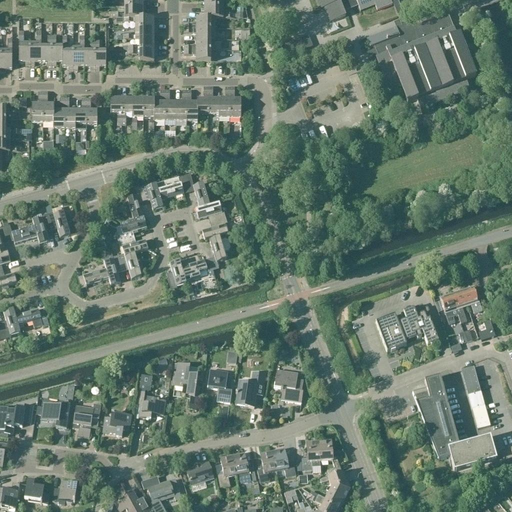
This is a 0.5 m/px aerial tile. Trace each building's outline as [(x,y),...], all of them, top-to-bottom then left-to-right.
[(124,9),(146,9),(147,4),(143,4),(143,0),(112,0),(112,2),(122,2),(124,2),(124,9)] [(201,9),(223,9),(223,3),(225,3),(235,3),(234,0),(204,0),(204,5),(201,5),(201,9)] [(375,7),(377,12),(392,6),(393,5),(397,16),(403,14),(397,0),(314,0),(319,11),(324,9),(330,24),(346,18),(344,13),(358,8),(360,13),(375,7)] [(112,20),(123,20),(143,20),(143,19),(143,14),(146,14),(146,9),(124,9),(124,16),(122,16),(122,15),(112,15),(112,20)] [(204,14),(204,20),(215,20),(215,21),(235,21),(235,16),(225,16),(223,16),(223,9),(201,9),(201,14),(204,14)] [(403,14),(397,16),(402,28),(396,30),(396,29),(366,41),(370,50),(373,48),(374,51),(371,52),(373,57),(375,56),(376,58),(388,89),(399,84),(407,105),(417,101),(420,111),(470,92),(466,82),(476,79),(456,27),(453,28),(446,10),(440,12),(437,19),(413,28),(407,26),(403,14)] [(123,20),(123,24),(133,24),(135,24),(135,31),(157,31),(157,26),(154,26),(154,19),(143,19),(143,20),(123,20)] [(215,31),(215,21),(215,20),(204,20),(196,20),(196,26),(184,26),(184,31),(215,31)] [(123,42),(139,42),(139,41),(154,41),(154,35),(157,35),(157,31),(135,31),(135,37),(133,37),(123,37),(123,42)] [(196,35),(196,42),(210,42),(215,42),(215,31),(184,31),(184,35),(196,35)] [(25,68),(30,68),(30,45),(23,45),(23,43),(24,43),(24,33),(19,33),(19,64),(25,64),(25,68)] [(30,45),(30,68),(35,68),(35,64),(41,64),(41,50),(41,34),(37,34),(36,43),(37,43),(37,45),(30,45)] [(47,68),(51,68),(52,38),(47,38),(47,47),(48,47),(48,50),(41,50),(41,64),(47,64),(47,68)] [(56,38),(52,38),(51,68),(56,68),(56,64),(62,65),(62,50),(56,50),(56,47),(56,38)] [(62,38),(62,50),(62,65),(62,69),(68,69),(68,72),(73,72),(73,50),(66,50),(66,47),(67,47),(67,38),(62,38)] [(78,69),(84,69),(84,54),(84,38),(80,38),(80,47),(80,50),(73,50),(73,72),(78,72),(78,69)] [(308,38),(278,49),(282,59),(312,48),(308,38)] [(1,53),(1,75),(5,75),(5,71),(12,71),(12,41),(7,41),(7,50),(8,50),(8,53),(1,53)] [(127,48),(127,52),(157,52),(157,48),(154,48),(154,41),(139,41),(139,42),(139,48),(137,48),(127,48)] [(90,72),(95,72),(95,42),(90,42),(90,52),(91,52),(91,54),(84,54),(84,69),(90,69),(90,72)] [(99,42),(95,42),(95,72),(99,72),(99,69),(106,69),(106,54),(99,54),(99,52),(99,42)] [(184,48),(184,52),(210,52),(210,42),(196,42),(196,48),(184,48)] [(157,57),(157,52),(127,52),(127,56),(137,56),(139,56),(139,63),(154,63),(154,57),(157,57)] [(210,64),(210,52),(184,52),(184,57),(196,57),(196,64),(210,64)] [(197,116),(208,116),(208,89),(203,89),(203,101),(197,101),(197,105),(197,116)] [(208,89),(208,116),(218,116),(219,116),(219,101),(213,101),(213,89),(208,89)] [(225,101),(219,101),(219,116),(218,116),(218,120),(229,120),(230,89),(225,89),(225,101)] [(230,89),(229,120),(241,120),(241,101),(234,101),(234,89),(230,89)] [(154,123),(165,123),(165,92),(160,92),(160,104),(154,104),(154,123)] [(176,123),(176,104),(169,104),(169,92),(165,92),(165,123),(176,123)] [(182,105),(176,104),(176,123),(186,123),(186,93),(182,92),(182,105)] [(191,93),(186,93),(186,123),(197,123),(197,116),(197,105),(191,105),(191,93)] [(32,125),(43,125),(43,94),(38,94),(38,106),(32,106),(32,125)] [(43,125),(53,125),(54,125),(53,112),(54,112),(54,106),(47,106),(48,94),(43,94),(43,125)] [(117,127),(121,127),(122,97),(117,97),(117,101),(111,101),(110,115),(118,115),(118,118),(117,118),(117,127)] [(126,97),(122,97),(121,127),(126,127),(126,118),(125,118),(125,115),(132,115),(132,101),(126,101),(126,97)] [(139,101),(132,101),(132,115),(132,131),(137,132),(137,122),(136,122),(136,120),(143,120),(143,97),(139,97),(139,101)] [(154,123),(154,104),(154,101),(148,101),(148,97),(143,97),(143,120),(150,120),(150,122),(149,122),(149,132),(154,132),(154,123)] [(60,113),(54,112),(53,112),(54,125),(53,125),(53,131),(64,131),(64,100),(60,100),(60,113)] [(75,131),(75,127),(75,112),(69,112),(69,100),(64,100),(64,131),(75,131)] [(75,127),(86,127),(86,100),(81,100),(81,112),(75,112),(75,127)] [(91,101),(86,100),(86,127),(97,127),(97,113),(91,113),(91,101)] [(22,132),(6,132),(0,132),(0,142),(10,143),(10,136),(12,136),(12,137),(22,137),(22,132)] [(10,143),(0,142),(0,153),(14,154),(22,154),(22,149),(12,149),(12,150),(10,150),(10,143)] [(52,146),(42,146),(42,153),(42,158),(52,158),(52,146)] [(14,158),(14,154),(0,153),(0,164),(2,165),(2,158),(4,158),(14,158)] [(2,165),(0,164),(0,175),(14,176),(14,171),(4,171),(2,171),(2,165)] [(194,193),(199,211),(200,211),(210,208),(203,185),(194,188),(190,176),(184,177),(189,195),(194,193)] [(180,186),(158,193),(161,203),(189,195),(184,177),(178,179),(180,186)] [(140,188),(144,201),(149,199),(153,212),(163,209),(161,203),(158,193),(156,186),(146,189),(146,187),(140,188)] [(138,202),(144,201),(140,188),(134,190),(136,197),(127,200),(133,223),(134,223),(144,220),(138,202)] [(200,211),(199,211),(196,212),(199,222),(212,218),(213,223),(225,220),(224,214),(222,215),(219,205),(210,208),(200,211)] [(53,215),(47,216),(51,228),(56,227),(60,240),(70,237),(63,214),(54,217),(53,215)] [(32,223),(34,229),(35,229),(38,239),(37,239),(39,246),(49,243),(45,230),(51,228),(47,216),(41,218),(42,220),(32,223)] [(146,230),(144,220),(134,223),(133,223),(120,227),(123,236),(116,238),(118,244),(130,240),(129,235),(146,230)] [(227,226),(225,220),(213,223),(215,229),(202,232),(205,243),(209,241),(219,238),(228,236),(225,226),(227,226)] [(15,246),(37,239),(38,239),(35,229),(34,229),(12,236),(10,227),(4,229),(7,241),(13,239),(15,246)] [(220,242),(219,238),(209,241),(215,259),(209,261),(213,273),(219,271),(216,264),(226,261),(224,253),(229,252),(230,249),(228,242),(225,241),(220,242)] [(122,249),(124,256),(124,259),(135,256),(148,252),(145,242),(132,246),(130,240),(118,244),(120,250),(122,249)] [(0,267),(11,265),(8,255),(6,255),(0,257),(0,267)] [(124,259),(124,256),(119,258),(122,270),(127,268),(131,282),(141,279),(135,256),(124,259)] [(104,264),(106,271),(109,281),(111,288),(121,285),(117,271),(122,270),(119,258),(113,259),(112,257),(102,260),(100,262),(104,264)] [(209,261),(181,269),(184,279),(185,284),(200,279),(199,275),(206,272),(207,274),(208,274),(209,277),(214,276),(213,273),(209,261)] [(186,286),(185,284),(184,279),(181,269),(179,262),(169,265),(173,278),(167,280),(171,292),(177,290),(176,288),(186,286)] [(106,271),(77,279),(81,291),(87,289),(86,287),(109,281),(106,271)] [(0,279),(0,277),(0,290),(2,289),(3,292),(9,290),(8,288),(17,285),(14,275),(0,279)] [(473,289),(462,293),(467,308),(472,306),(474,315),(481,313),(473,289)] [(461,310),(467,308),(462,293),(451,297),(456,312),(458,317),(460,326),(466,324),(461,310)] [(456,312),(451,297),(440,300),(445,315),(449,327),(454,325),(453,319),(458,317),(456,312)] [(375,324),(381,340),(386,354),(406,347),(404,343),(415,339),(416,341),(418,341),(421,340),(424,340),(427,348),(430,347),(432,347),(435,346),(435,345),(438,344),(430,320),(427,321),(425,318),(429,316),(430,315),(428,309),(426,309),(422,310),(422,312),(423,315),(420,316),(419,318),(417,319),(414,310),(411,311),(409,310),(406,311),(406,313),(400,315),(403,323),(398,325),(395,317),(375,324)] [(2,329),(5,341),(11,339),(11,337),(20,334),(18,328),(15,318),(13,311),(3,314),(7,327),(2,329)] [(38,311),(15,318),(18,328),(32,324),(34,330),(42,328),(43,330),(49,328),(46,316),(40,318),(38,311)] [(485,333),(477,336),(480,343),(494,339),(488,324),(483,326),(485,333)] [(464,334),(467,345),(472,343),(469,332),(464,334)] [(462,346),(467,345),(464,334),(458,336),(462,346)] [(177,366),(176,374),(174,388),(183,390),(182,398),(190,399),(189,412),(196,413),(200,389),(196,388),(197,386),(196,386),(198,378),(188,376),(190,368),(177,366)] [(474,369),(461,372),(471,411),(484,407),(474,369)] [(230,405),(232,393),(225,392),(228,375),(210,372),(207,390),(218,392),(217,403),(230,405)] [(301,395),(303,383),(297,382),(298,376),(277,373),(274,390),(281,391),(280,393),(282,394),(281,403),(301,406),(303,395),(301,395)] [(264,389),(266,375),(253,374),(251,385),(239,383),(235,408),(254,410),(257,388),(264,389)] [(412,394),(416,404),(415,404),(438,463),(450,460),(454,473),(496,461),(490,438),(459,447),(440,378),(424,382),(426,390),(412,394)] [(138,394),(136,407),(140,407),(139,420),(151,422),(151,421),(155,422),(156,417),(163,418),(165,403),(154,402),(154,400),(144,399),(145,395),(138,394)] [(64,431),(68,407),(59,406),(59,409),(45,406),(43,422),(57,424),(56,430),(64,431)] [(93,411),(76,408),(72,431),(79,432),(78,439),(89,441),(92,421),(99,422),(101,407),(94,406),(93,411)] [(0,432),(2,432),(1,435),(8,436),(13,437),(14,428),(18,428),(21,429),(22,429),(22,425),(30,426),(33,408),(24,407),(24,411),(16,409),(8,408),(8,410),(0,409),(0,432)] [(105,421),(104,432),(103,437),(122,439),(123,433),(129,434),(131,418),(112,415),(111,422),(105,421)] [(331,443),(319,444),(320,464),(332,463),(335,469),(327,472),(329,478),(342,474),(336,459),(332,459),(331,443)] [(320,464),(319,444),(306,444),(307,461),(301,461),(302,474),(312,473),(312,464),(320,464)] [(8,456),(10,447),(0,445),(0,469),(2,470),(5,455),(8,456)] [(511,448),(500,453),(503,462),(511,459),(511,448)] [(284,451),(272,454),(276,473),(284,472),(286,480),(296,478),(293,466),(287,467),(284,451)] [(276,473),(272,454),(260,456),(263,472),(257,473),(260,486),(270,484),(268,475),(276,473)] [(232,458),(236,478),(238,486),(246,484),(256,482),(253,470),(247,471),(244,456),(232,458)] [(236,478),(232,458),(220,461),(223,476),(217,477),(220,490),(230,488),(228,479),(236,478)] [(191,488),(213,481),(208,465),(186,472),(191,488)] [(329,483),(331,490),(347,484),(344,473),(342,474),(329,478),(327,479),(320,481),(321,485),(329,483)] [(157,479),(141,484),(144,492),(148,491),(152,503),(149,504),(153,511),(166,511),(161,503),(174,498),(169,483),(160,487),(157,479)] [(48,507),(50,497),(43,496),(44,489),(34,487),(34,482),(28,481),(25,501),(41,503),(40,506),(48,507)] [(81,504),(82,495),(76,494),(77,487),(62,484),(61,492),(54,491),(52,504),(59,505),(60,502),(73,504),(73,505),(75,505),(75,503),(81,504)] [(331,490),(328,495),(343,503),(350,491),(347,484),(331,490)] [(0,492),(0,509),(2,510),(2,508),(9,509),(9,510),(16,511),(19,486),(13,485),(11,493),(3,492),(3,493),(0,492)] [(293,504),(291,499),(296,498),(295,492),(289,494),(284,496),(286,501),(287,506),(293,504)] [(339,511),(343,503),(328,495),(325,501),(318,497),(316,500),(339,511)] [(133,496),(116,506),(119,511),(124,511),(125,511),(150,511),(144,500),(137,503),(133,496)] [(195,509),(205,507),(204,498),(193,500),(195,509)] [(338,511),(339,511),(316,500),(314,504),(322,507),(320,511),(319,511),(338,511)]
